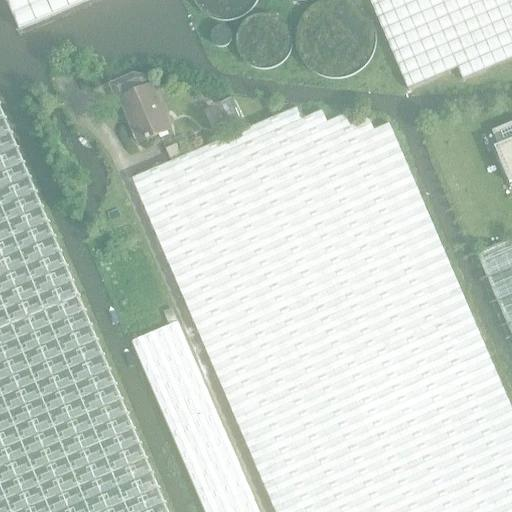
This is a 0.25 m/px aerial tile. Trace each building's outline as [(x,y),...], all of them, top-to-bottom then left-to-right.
[(511,0),(7,0),(20,27),(21,31),(96,0),(368,0),(408,91),(457,69),(463,82),(511,60),(511,0)] [(208,0),(210,3),(214,7),(221,13),(225,15),(231,16),(235,16),(242,15),(245,13),(251,10),(254,6),(257,1),(257,0),(208,0)] [(376,49),(376,43),(374,35),(370,29),(365,23),(361,20),(354,16),(347,14),(340,14),(334,15),(326,18),(321,21),(316,25),(312,31),(310,36),(308,43),(307,50),(308,57),(310,63),(314,69),(319,74),(324,78),(328,80),(335,82),(343,83),(349,82),(355,80),(362,77),(366,73),(370,68),(373,63),(376,56),(376,49)] [(293,47),(293,46),(293,42),(292,37),(289,32),(286,28),(282,24),(277,21),(271,19),(268,19),(262,19),(257,20),(253,22),(247,26),(243,30),(241,35),(239,40),(238,45),(239,50),(240,56),(243,62),(246,65),(250,68),(255,71),(261,73),(265,74),(271,73),(276,72),(281,69),(285,66),(289,62),(291,57),(293,52),(293,47)] [(119,102),(139,145),(171,131),(151,87),(148,88),(144,78),(133,76),(109,87),(117,103),(119,102)] [(511,511),(511,414),(389,126),(374,132),(368,120),(350,128),(345,117),(327,124),(321,112),(302,121),(296,109),(277,118),(259,126),(132,180),(274,511),(511,511)] [(0,511),(165,511),(78,295),(71,284),(0,110),(0,511)] [(511,122),(492,131),(498,146),(494,147),(495,149),(499,147),(502,155),(498,157),(510,184),(511,182),(511,122)] [(176,145),(165,151),(170,163),(182,158),(176,145)] [(511,237),(475,253),(511,337),(511,237)] [(178,323),(172,308),(163,312),(169,327),(131,344),(204,511),(258,511),(177,324),(178,323)]
